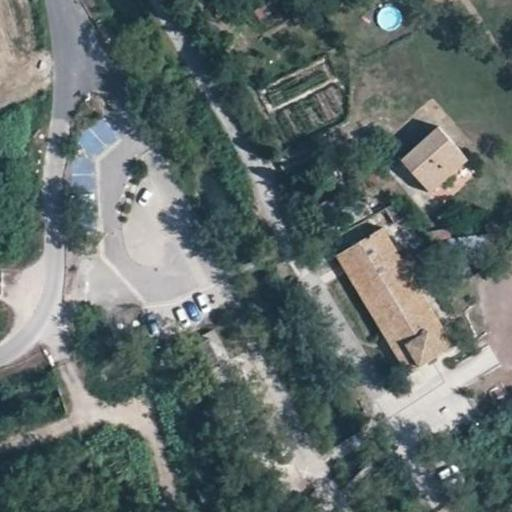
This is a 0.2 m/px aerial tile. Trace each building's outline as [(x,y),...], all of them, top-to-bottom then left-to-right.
[(77,200),(99,195),(90,153),(115,148),(111,123),(78,130),(83,157),(69,160),(77,200)] [(426,196),(466,165),(439,132),(400,161),(426,196)] [(386,210),(328,244),(396,364),(421,349),(445,335),(384,231),(395,225),(386,210)] [(453,262),(480,268),(486,242),(460,235),(453,262)] [(214,332),(204,337),(217,361),(227,355),(214,332)]
